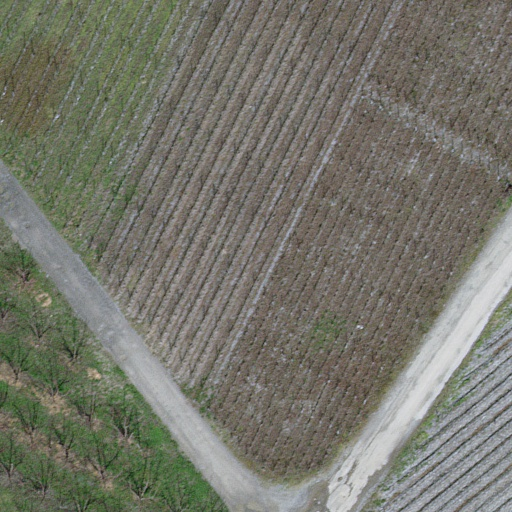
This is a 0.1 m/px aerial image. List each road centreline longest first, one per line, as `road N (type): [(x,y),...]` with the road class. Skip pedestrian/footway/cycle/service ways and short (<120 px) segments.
road 1 (track): [(0,189),(251,511)]
road 2 (unclassified): [(511,258),(344,511)]
